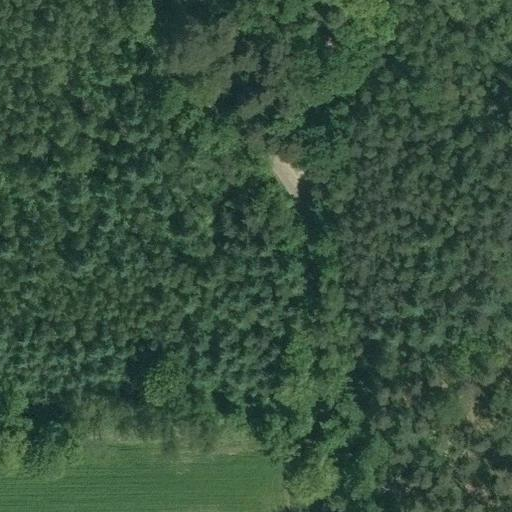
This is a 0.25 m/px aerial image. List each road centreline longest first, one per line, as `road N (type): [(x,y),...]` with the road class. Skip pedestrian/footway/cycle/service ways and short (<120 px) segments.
road 1 (unclassified): [(331,511),(316,244),(302,201),(281,163),(178,51),(153,0)]
road 2 (track): [(343,0),(305,129),(302,201)]
